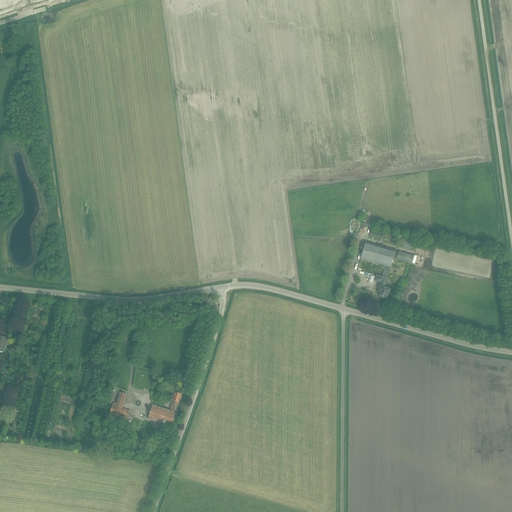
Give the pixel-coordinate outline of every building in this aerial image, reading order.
[(363,226),(360,233),(366,235),(368,227),(363,226)] [(381,238),(382,234),(370,230),(369,235),(381,238)] [(414,245),(412,238),(406,236),(401,241),(402,248),(409,250),(414,245)] [(395,251),(365,242),(360,259),(384,266),(381,276),(376,275),(375,281),(380,282),(378,291),(380,291),(378,297),(382,297),(381,298),(386,299),(388,293),(389,293),(390,289),(385,288),(393,259),(396,260),(397,258),(412,263),(414,256),(395,251)] [(428,251),(429,246),(416,243),(414,248),(428,251)] [(152,405),(148,419),(170,427),(175,413),(175,412),(178,403),(181,394),(175,392),(172,400),(173,401),(170,411),(152,405)] [(113,406),(110,414),(127,419),(130,411),(121,409),(126,395),(120,393),(115,407),(113,406)]
